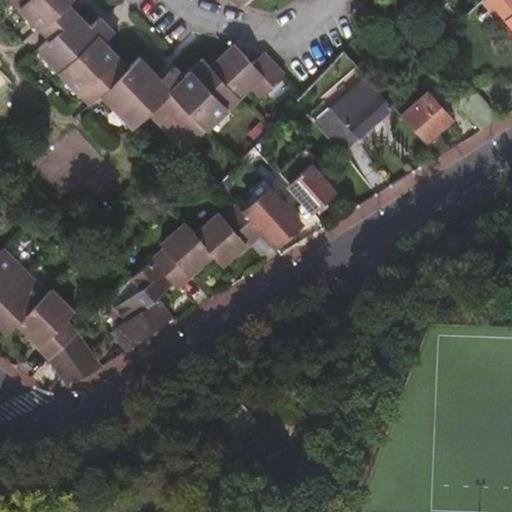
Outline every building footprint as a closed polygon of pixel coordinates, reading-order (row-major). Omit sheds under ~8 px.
[(16,0),(17,1),(37,22),(60,0),(16,0)] [(89,98),(99,88),(127,63),(102,36),(112,28),(98,13),(89,22),(75,8),(67,0),(60,0),(37,22),(48,33),(37,44),(58,66),(89,98)] [(360,0),(351,9),(351,10),(357,27),(372,10),(363,0),(360,0)] [(484,0),(496,14),(510,0),(484,0)] [(511,0),(510,0),(496,14),(500,20),(505,16),(511,24),(511,0)] [(511,24),(505,16),(500,20),(509,31),(511,28),(511,24)] [(206,64),(235,96),(249,82),(259,92),(281,72),(259,50),(247,61),(230,42),(206,64)] [(365,74),(342,46),(289,105),(303,117),(316,102),(330,85),(333,89),(348,72),(355,79),(324,108),(325,110),(350,140),(368,124),(372,121),(388,106),(375,92),(377,91),(363,76),(365,74)] [(131,122),(146,106),(180,75),(171,66),(157,79),(135,55),(127,63),(99,88),(131,122)] [(183,144),(235,96),(206,64),(200,57),(180,75),(146,106),(180,141),(183,144)] [(391,78),(378,89),(388,101),(401,90),(391,78)] [(467,84),(451,97),(470,119),(485,106),(467,84)] [(330,85),(316,102),(319,105),(333,89),(330,85)] [(427,93),(399,114),(421,140),(432,130),(448,118),(427,93)] [(495,117),(485,106),(470,119),(478,128),(495,117)] [(325,110),(324,108),(310,122),(337,152),(350,140),(325,110)] [(432,130),(421,140),(432,153),(438,149),(444,144),(432,130)] [(262,146),(257,140),(253,145),(258,151),(262,146)] [(327,174),(303,145),(276,170),(287,183),(310,209),(312,207),(321,199),(332,189),(322,178),(327,174)] [(266,186),(240,208),(260,232),(269,242),(294,220),(266,186)] [(321,199),(312,207),(317,213),(326,205),(321,199)] [(246,244),(260,232),(240,208),(236,204),(222,216),(217,210),(193,230),(210,251),(219,262),(243,242),(246,244)] [(187,269),(210,251),(193,230),(184,218),(161,237),(166,242),(150,256),(175,282),(177,284),(190,273),(187,269)] [(0,290),(22,269),(0,247),(0,290)] [(156,296),(175,282),(150,256),(134,272),(131,274),(130,276),(139,287),(113,307),(124,320),(131,315),(154,298),(155,297),(156,296)] [(0,324),(5,330),(15,320),(44,292),(22,269),(0,290),(0,324)] [(34,344),(45,356),(73,330),(62,318),(70,310),(48,287),(44,292),(15,320),(31,336),(37,341),(34,344)] [(110,331),(115,339),(126,331),(132,338),(166,312),(155,297),(154,298),(131,315),(124,320),(117,325),(110,331)] [(100,304),(117,325),(124,320),(113,307),(106,299),(100,304)] [(129,347),(169,316),(167,313),(166,312),(132,338),(126,331),(115,339),(121,347),(126,343),(129,347)] [(80,350),(81,352),(83,351),(85,349),(73,330),(45,356),(45,357),(54,369),(80,350)] [(81,352),(92,368),(97,366),(85,349),(83,351),(81,352)] [(56,371),(55,371),(62,381),(82,375),(92,368),(81,352),(56,371)] [(296,381),(279,398),(306,425),(323,408),(296,381)] [(239,406),(216,426),(229,441),(252,421),(239,406)] [(212,429),(189,450),(196,458),(219,438),(212,429)] [(252,495),(228,482),(221,496),(244,509),(252,495)]
